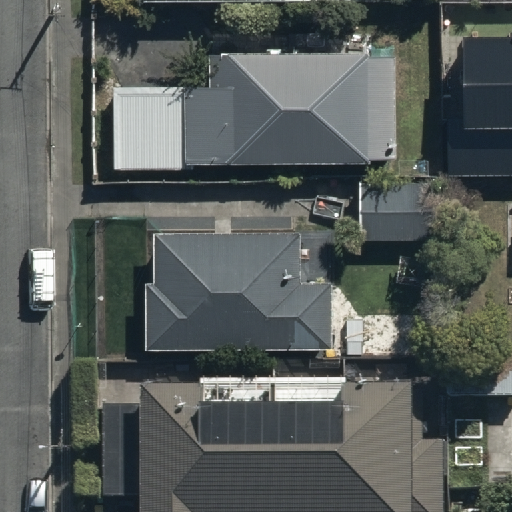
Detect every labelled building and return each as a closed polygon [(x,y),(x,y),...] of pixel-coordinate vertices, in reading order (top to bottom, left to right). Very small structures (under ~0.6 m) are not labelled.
[(511,27),(461,28),(463,122),(511,120),(511,27)] [(184,163),(184,158),(394,155),(392,49),(366,49),(366,45),(208,48),(208,79),(113,81),(114,164),(184,163)] [(440,172),(358,172),(358,234),(440,234),(440,172)] [(144,272),(144,341),(331,340),(330,274),(302,274),(302,266),(310,266),(310,250),(301,250),(301,222),(153,223),(153,272),(144,272)] [(445,511),(445,438),(422,438),(422,384),(407,384),(407,374),(338,374),(338,396),(201,396),(201,374),(140,374),(140,401),(101,401),(101,492),(137,492),(137,511),(445,511)]
